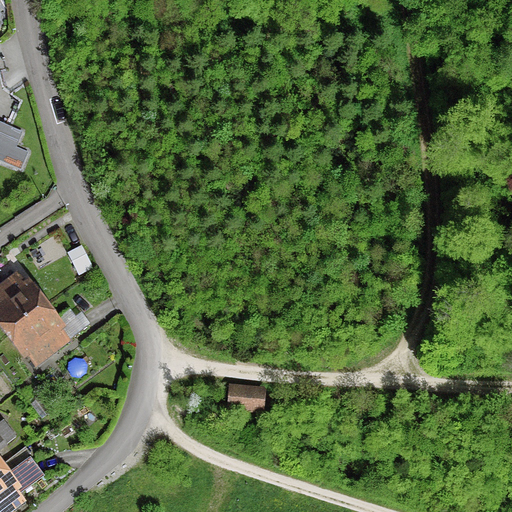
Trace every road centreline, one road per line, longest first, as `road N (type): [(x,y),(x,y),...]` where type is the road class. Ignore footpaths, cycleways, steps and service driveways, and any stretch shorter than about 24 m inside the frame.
road 1 (residential): [(24,0),(52,131),(135,304),(149,361),(118,451),(49,511)]
road 2 (track): [(410,0),(431,155),(428,298),(394,375)]
road 3 (track): [(149,361),(325,380),(394,375),(511,383)]
